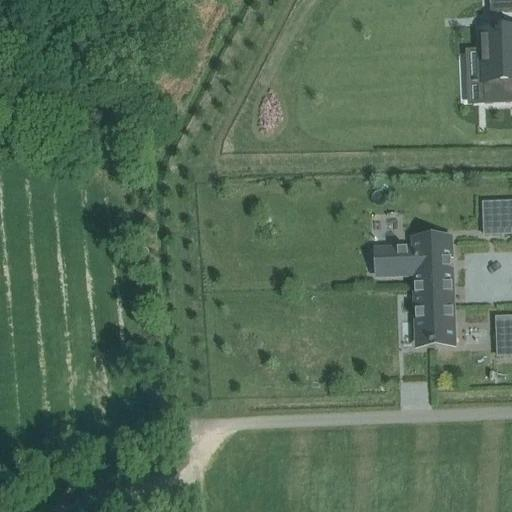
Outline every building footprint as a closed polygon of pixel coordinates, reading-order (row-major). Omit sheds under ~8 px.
[(487,0),(455,0),(456,17),(488,16),(487,0)] [(489,36),(446,37),(448,108),(491,106),(489,36)] [(511,211),(484,212),(485,237),(511,235),(511,211)] [(386,252),(385,252),(386,278),(387,278),(387,277),(399,277),(415,277),(416,287),(452,285),(451,270),(452,270),(452,269),(451,269),(451,262),(452,262),(452,261),(451,261),(450,243),(414,244),(415,251),(398,251),(398,252),(386,252)] [(452,285),(416,287),(417,312),(416,313),(416,314),(417,314),(417,321),(416,321),(416,322),(417,322),(417,326),(419,325),(419,323),(430,323),(431,341),(428,341),(429,345),(430,345),(430,347),(436,347),(436,346),(437,346),(437,345),(449,345),(454,345),(452,285)] [(511,319),(497,320),(498,353),(511,352),(511,319)]
